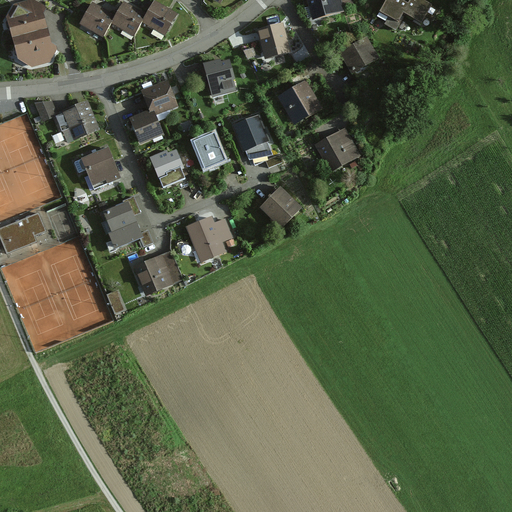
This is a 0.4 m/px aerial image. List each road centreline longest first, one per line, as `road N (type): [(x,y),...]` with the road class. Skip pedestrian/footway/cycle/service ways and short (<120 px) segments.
road 1 (residential): [(0,93),(158,64),(227,30),(262,0)]
road 2 (track): [(0,277),(32,359),(117,511)]
